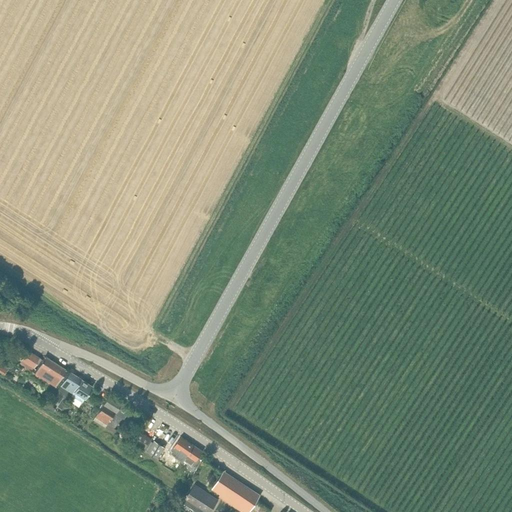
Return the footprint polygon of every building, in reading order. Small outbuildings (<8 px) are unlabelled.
[(34,367),(40,358),(28,350),(22,359),(34,367)] [(40,366),(35,373),(46,381),(55,387),(61,378),(66,370),(45,357),(43,360),(40,366)] [(65,380),(56,393),(57,394),(56,395),(67,401),(67,400),(68,401),(70,396),(67,394),(69,391),(73,394),(72,396),(74,398),(81,402),(82,403),(85,399),(88,394),(93,386),(70,371),(65,380)] [(102,404),(95,415),(107,423),(108,424),(105,427),(111,431),(115,426),(127,408),(121,404),(122,403),(122,402),(109,394),(108,395),(102,404)] [(58,405),(57,406),(62,409),(67,401),(56,395),(52,402),(58,405)] [(182,464),(184,461),(195,445),(181,436),(181,437),(176,444),(171,451),(175,454),(174,455),(183,461),(181,463),(182,464)] [(164,451),(153,444),(147,453),(158,460),(164,451)] [(182,464),(193,472),(196,467),(202,459),(199,457),(202,451),(203,451),(195,445),(184,461),(182,464)] [(244,511),(249,511),(256,502),(260,495),(224,471),(213,488),(221,494),(220,496),(244,511)] [(207,511),(210,511),(213,508),(218,499),(195,484),(186,498),(207,511)]
